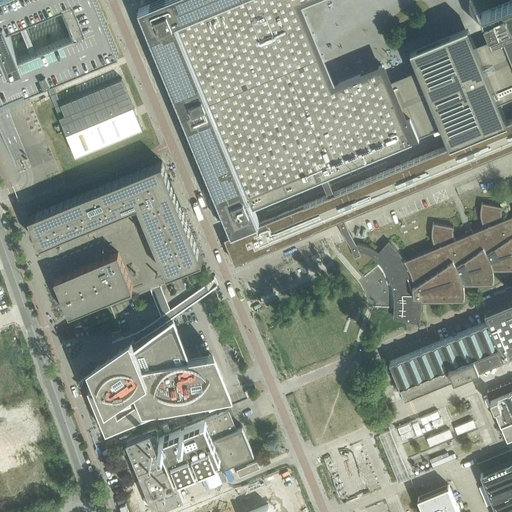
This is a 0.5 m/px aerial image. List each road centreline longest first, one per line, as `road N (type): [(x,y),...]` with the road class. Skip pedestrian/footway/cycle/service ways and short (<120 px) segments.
road 1 (unclassified): [(275,390),(117,7)]
road 2 (tertiary): [(93,502),(0,235)]
road 3 (unclassified): [(325,511),(275,390)]
